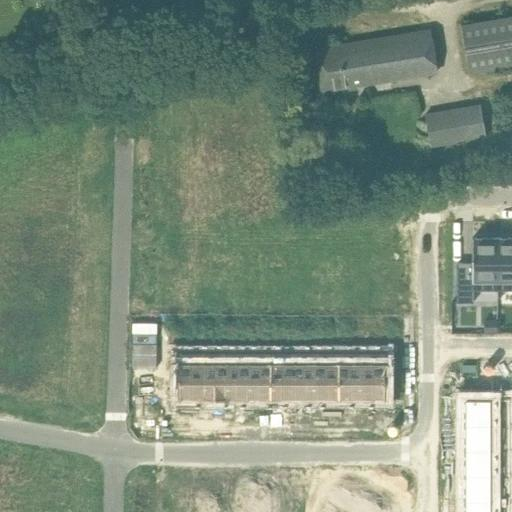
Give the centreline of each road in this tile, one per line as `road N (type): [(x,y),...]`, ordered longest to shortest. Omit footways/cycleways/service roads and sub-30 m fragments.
road 1 (residential): [(428,454),(115,452)]
road 2 (residential): [(115,452),(123,143)]
road 3 (residential): [(511,194),(450,194),(432,203),(427,348)]
